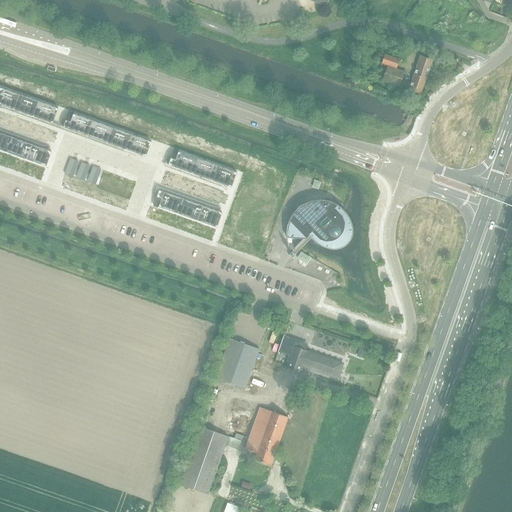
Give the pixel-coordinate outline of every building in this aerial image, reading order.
[(399,86),(404,71),(396,69),(399,59),(384,54),(381,63),(387,65),(382,80),(399,86)] [(420,93),(432,59),(420,55),(408,89),(420,93)] [(0,87),(0,103),(13,109),(19,94),(0,87)] [(19,94),(13,109),(33,116),(38,101),(19,94)] [(38,101),(33,116),(52,123),(58,108),(38,101)] [(68,111),(62,126),(67,128),(73,113),(68,111)] [(73,113),(67,128),(87,135),(92,120),(73,113)] [(92,120),(87,135),(106,142),(112,127),(92,120)] [(112,127),(106,142),(126,149),(131,134),(112,127)] [(0,132),(0,149),(7,152),(12,137),(0,132)] [(131,134),(126,149),(145,156),(151,141),(131,134)] [(12,137),(7,152),(26,159),(32,144),(12,137)] [(32,144),(26,159),(46,166),(51,151),(32,144)] [(173,149),(167,164),(172,166),(178,151),(173,149)] [(178,151),(172,166),(192,173),(197,158),(178,151)] [(197,158),(192,173),(211,180),(217,165),(197,158)] [(217,165),(211,180),(231,187),(236,172),(217,165)] [(158,190),(153,204),(158,206),(163,191),(158,190)] [(163,191),(158,206),(177,213),(183,198),(163,191)] [(183,198),(177,213),(197,220),(202,205),(183,198)] [(286,236),(286,237),(305,238),(308,235),(309,236),(311,238),(312,239),(314,241),(315,242),(317,243),(319,244),(321,245),(323,246),(325,247),(327,248),(330,249),(331,249),(333,249),(335,249),(337,249),(338,248),(340,248),(341,247),(343,246),(345,245),(346,244),(347,243),(348,242),(349,241),(350,239),(351,237),(351,236),(351,235),(352,234),(352,233),(352,231),(352,230),(352,229),(352,228),(352,226),(352,224),(351,222),(351,220),(350,219),(350,218),(349,217),(348,215),(347,214),(345,212),(344,210),(343,209),(342,208),(339,206),(338,205),(336,204),(334,203),(331,202),(328,201),(326,200),(324,200),(321,199),(318,199),(315,200),(312,200),(309,201),(306,202),(304,203),(302,204),(300,206),(298,207),(297,208),(295,210),(294,211),(293,213),(291,215),(290,218),(289,220),(288,221),(287,224),(287,225),(286,227),(286,229),(286,231),(286,233),(286,234),(286,236)] [(202,205),(197,220),(216,227),(222,212),(202,205)] [(283,336),(278,349),(290,353),(286,366),(301,371),(303,366),(308,351),(293,346),(295,340),(283,336)] [(245,388),(259,349),(229,338),(215,377),(245,388)] [(368,347),(360,345),(356,355),(364,358),(368,347)] [(308,351),(303,366),(337,378),(343,363),(308,351)] [(245,449),(247,449),(256,453),(254,459),(271,465),(288,417),(260,407),(245,449)] [(208,493),(228,437),(199,426),(179,483),(208,493)] [(241,511),(243,508),(227,503),(223,511),(241,511)]
